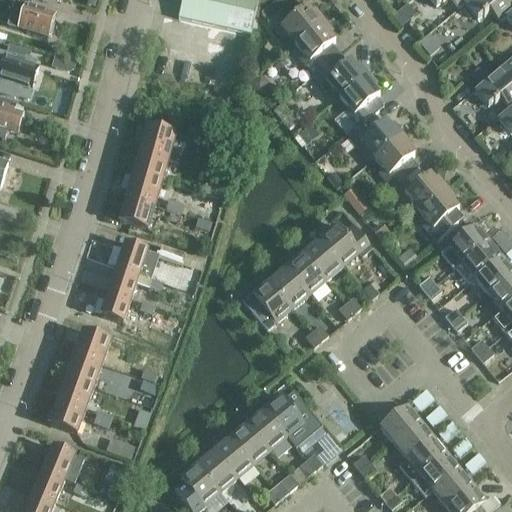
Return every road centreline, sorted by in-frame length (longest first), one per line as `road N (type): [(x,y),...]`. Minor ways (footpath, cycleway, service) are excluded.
road 1 (residential): [(0,444),(107,121),(136,0)]
road 2 (residential): [(511,205),(437,117),(424,78),(353,0)]
road 3 (residential): [(436,369),(394,319),(339,361),(381,411)]
